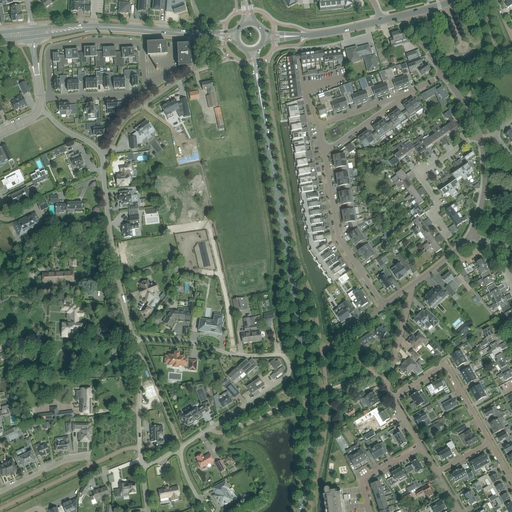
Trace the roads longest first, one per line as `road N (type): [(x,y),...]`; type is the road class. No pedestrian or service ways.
road 1 (secondary): [(301,511),(310,402),(258,85)]
road 2 (residential): [(179,445),(281,379),(288,363),(281,354),(135,339)]
road 3 (residential): [(48,97),(136,93),(144,85),(138,43),(92,40),(47,51)]
road 4 (residential): [(135,339),(104,154)]
road 5 (residential): [(325,153),(338,238),(382,307)]
road 6 (secondary): [(32,36),(102,29),(196,35)]
road 7 (secondary): [(196,32),(32,29)]
road 8 (residential): [(104,154),(128,114),(193,69),(196,35)]
road 9 (residential): [(480,134),(420,178),(448,237)]
road 10 (residential): [(142,467),(135,339)]
